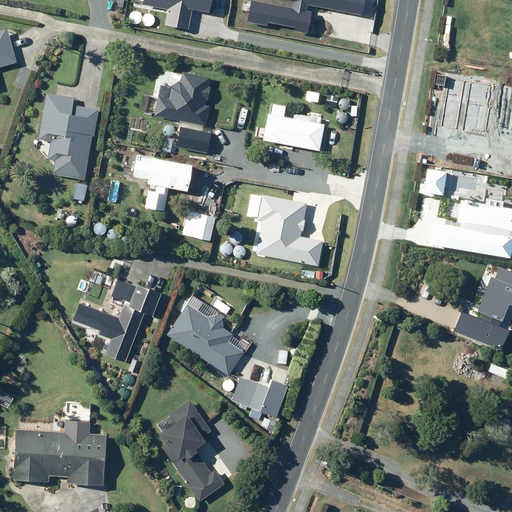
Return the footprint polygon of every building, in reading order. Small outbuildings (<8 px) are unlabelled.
[(189,0),(190,15),(217,13),(215,0),(189,0)] [(244,13),(237,10),(229,26),(236,29),(244,13)] [(0,67),(18,62),(9,29),(0,31),(0,67)] [(210,86),(211,78),(185,72),(183,81),(181,81),(172,87),(170,98),(161,96),(157,116),(184,121),(179,146),(209,153),(213,133),(204,131),(205,125),(208,126),(212,106),(206,105),(207,100),(210,100),(212,87),(210,86)] [(58,160),(55,174),(86,180),(94,135),(95,135),(100,109),(74,105),(76,98),(48,93),(40,139),(53,141),(50,159),(58,160)] [(143,95),(141,110),(148,111),(150,96),(143,95)] [(331,125),(347,128),(349,120),(341,119),(343,109),(334,108),(331,125)] [(159,184),(167,185),(188,189),(193,162),(152,156),(137,153),(133,173),(149,176),(148,182),(159,184)] [(78,184),(76,198),(86,200),(89,186),(78,184)] [(147,188),(144,204),(164,207),(166,191),(147,188)] [(218,214),(190,207),(182,234),(211,242),(218,214)] [(59,208),(57,217),(64,218),(66,210),(59,208)] [(313,234),(325,236),(329,214),(316,212),(313,234)] [(130,231),(128,238),(134,241),(137,233),(130,231)] [(201,312),(203,309),(193,303),(191,306),(189,304),(169,334),(230,375),(245,352),(229,341),(234,334),(226,329),(224,320),(218,316),(209,318),(201,312)] [(110,324),(99,341),(133,362),(144,345),(110,324)] [(242,377),(234,400),(262,411),(271,388),(242,377)] [(280,403),(271,400),(268,408),(277,411),(280,403)] [(162,432),(164,435),(162,436),(165,440),(167,439),(169,443),(164,446),(198,496),(220,482),(213,471),(209,474),(190,446),(194,443),(195,445),(202,441),(198,435),(207,429),(194,410),(162,432)] [(265,417),(261,424),(268,427),(272,420),(265,417)] [(103,484),(106,433),(16,427),(13,478),(48,480),(49,474),(67,475),(66,482),(103,484)]
